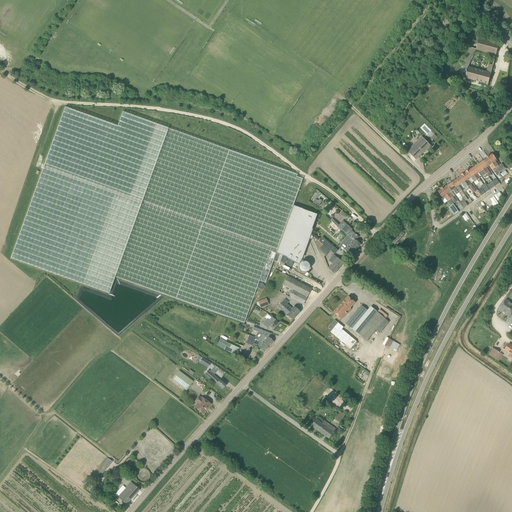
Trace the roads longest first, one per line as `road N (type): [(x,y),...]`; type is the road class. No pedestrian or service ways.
road 1 (tertiary): [(129,511),(379,233),(511,106)]
road 2 (track): [(0,71),(62,103),(160,110),(234,126),(379,233)]
road 3 (secondary): [(511,197),(425,352),(395,447)]
road 4 (secondary): [(395,447),(511,228)]
